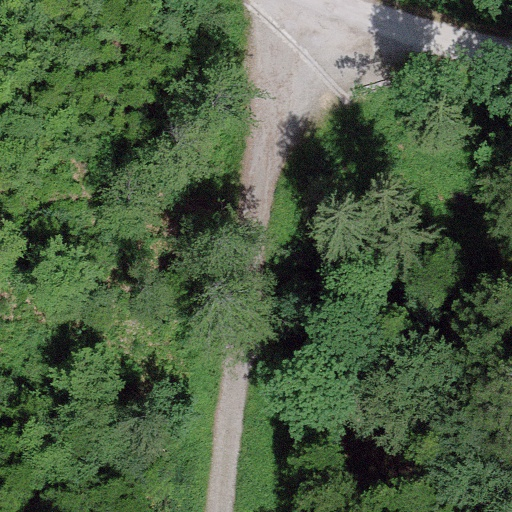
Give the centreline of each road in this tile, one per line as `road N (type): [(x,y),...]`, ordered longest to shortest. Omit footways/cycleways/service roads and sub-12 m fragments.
road 1 (track): [(316,0),(262,175),(219,511)]
road 2 (track): [(331,0),(511,55)]
